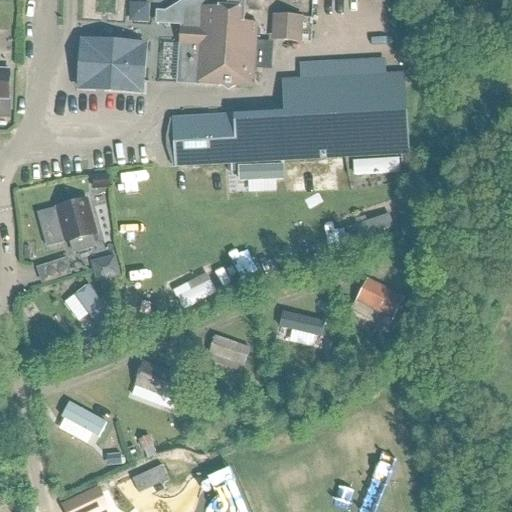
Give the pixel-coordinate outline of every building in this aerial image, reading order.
[(214,0),(214,7),(201,7),(201,8),(185,7),(184,29),(180,29),(179,45),(183,45),(180,81),(196,82),(196,84),(222,86),(227,92),(238,87),(253,88),(254,68),(271,70),(272,49),(256,48),(257,29),(244,28),(245,10),(263,12),(264,0),(214,0)] [(356,21),(365,31),(382,16),(372,6),(356,21)] [(301,44),(303,18),(273,16),(272,42),(301,44)] [(389,53),(383,27),(369,30),(375,56),(389,53)] [(87,52),(84,89),(114,91),(114,81),(144,83),(144,81),(115,80),(116,54),(87,52)] [(369,62),(350,63),(351,73),(370,72),(369,62)] [(167,116),(169,169),(292,164),(293,184),(331,182),(331,164),(351,163),(352,180),(368,179),(369,185),(401,183),(397,76),(280,80),(281,111),(167,116)] [(184,202),(213,201),(211,169),(182,170),(184,202)] [(275,169),(241,173),(244,194),(278,189),(275,169)] [(226,170),(226,182),(240,182),(240,170),(226,170)] [(108,176),(94,177),(94,189),(108,188),(108,176)] [(134,206),(145,207),(146,184),(135,183),(134,206)] [(85,200),(36,214),(45,249),(69,242),(73,254),(95,247),(92,236),(95,235),(85,200)] [(350,244),(394,241),(393,223),(349,226),(350,244)] [(129,270),(147,269),(146,256),(128,258),(129,270)] [(64,276),(63,263),(44,264),(45,278),(64,276)] [(205,274),(162,292),(172,315),(215,297),(205,274)] [(367,280),(355,304),(381,317),(377,325),(388,330),(392,322),(393,323),(404,299),(367,280)] [(61,297),(74,320),(87,313),(96,330),(108,323),(86,284),(61,297)] [(282,329),(299,333),(303,318),(285,314),(282,329)] [(215,337),(206,363),(238,372),(240,366),(244,367),(249,350),(215,337)] [(143,366),(136,386),(177,400),(183,381),(143,366)] [(378,407),(394,431),(410,421),(394,396),(378,407)] [(53,427),(95,445),(106,417),(64,400),(53,427)] [(344,416),(325,421),(330,445),(349,440),(344,416)] [(410,440),(390,444),(395,468),(415,464),(410,440)] [(274,454),(280,483),(298,479),(292,450),(274,454)] [(266,465),(243,471),(251,496),(273,489),(266,465)] [(161,467),(132,480),(138,495),(168,481),(161,467)] [(230,508),(241,503),(224,468),(213,473),(230,508)] [(396,500),(419,495),(414,471),(391,475),(396,500)] [(212,511),(202,475),(188,479),(197,511),(212,511)] [(99,490),(63,508),(64,511),(99,511),(107,508),(99,490)]
